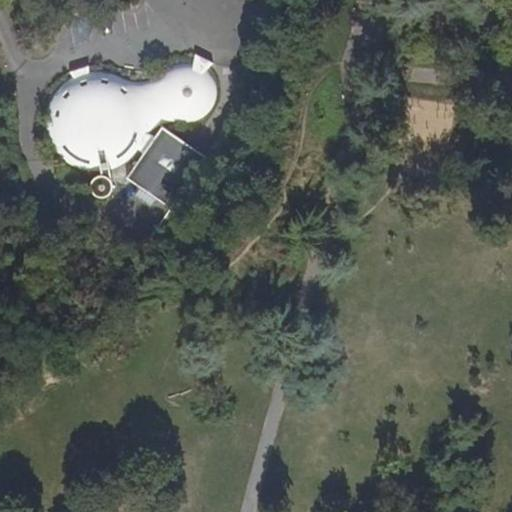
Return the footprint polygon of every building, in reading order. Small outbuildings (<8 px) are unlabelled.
[(195,50),(191,62),(193,62),(198,63),(203,65),(207,67),(210,70),(212,70),(217,60),(195,50)] [(217,77),(212,70),(210,70),(207,67),(203,65),(198,63),(193,62),(191,62),(188,62),(182,63),(176,64),(170,67),(164,72),(156,76),(149,79),(142,80),(135,80),(128,78),(111,71),(102,70),(87,70),(80,73),(72,76),(70,78),(66,80),(60,85),(53,93),(50,101),(47,111),(45,117),(45,124),(48,140),(51,147),(54,153),(60,159),(66,165),(72,169),(85,173),(91,175),(102,175),(107,175),(111,174),(121,170),(127,167),(137,158),(142,152),(144,149),(146,143),(150,139),(153,134),(162,128),(168,126),(174,124),(179,123),(194,124),(200,123),(206,120),(211,116),(216,111),(219,106),(221,99),(221,88),(217,77)] [(80,73),(87,70),(84,62),(66,69),(70,78),(72,76),(80,73)] [(176,210),(211,158),(166,128),(161,138),(150,156),(148,155),(133,179),(146,189),(161,199),(176,210)] [(161,138),(153,134),(150,139),(146,143),(144,149),(142,152),(148,155),(150,156),(161,138)] [(105,175),(102,175),(98,176),(93,179),(91,181),(90,185),(90,189),(91,193),(95,196),(98,198),(103,199),(107,198),(110,195),(113,192),(114,188),(113,183),(111,179),(108,177),(105,175)] [(155,209),(161,199),(146,189),(140,199),(155,209)]
